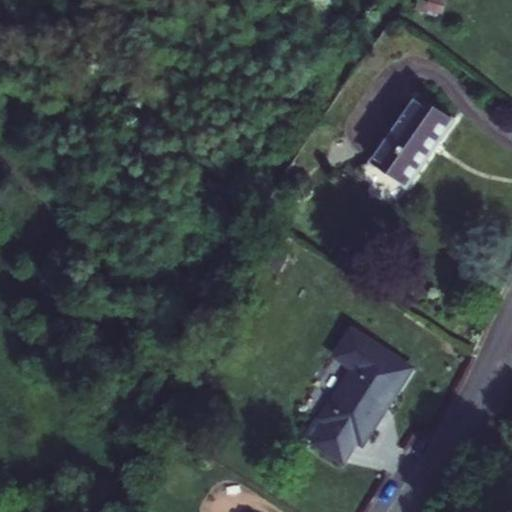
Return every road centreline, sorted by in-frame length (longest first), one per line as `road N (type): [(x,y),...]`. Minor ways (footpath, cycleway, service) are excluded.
road 1 (track): [(409,0),(262,201),(118,511)]
road 2 (residential): [(406,511),(478,401)]
